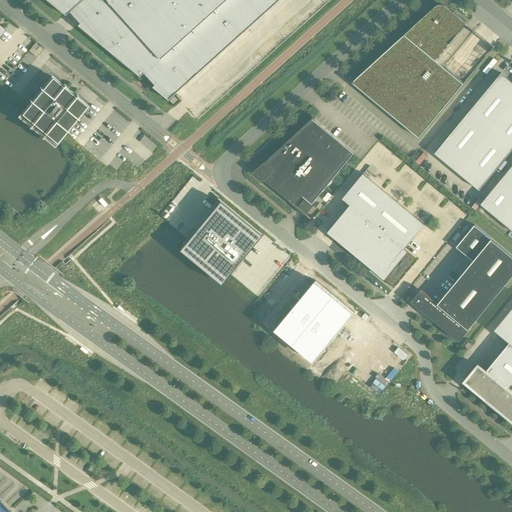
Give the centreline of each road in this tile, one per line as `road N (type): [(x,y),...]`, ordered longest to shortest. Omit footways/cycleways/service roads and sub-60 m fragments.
road 1 (secondary): [(373,511),(24,260)]
road 2 (unclassified): [(211,176),(421,348),(437,400),(511,460)]
road 3 (secondary): [(6,275),(335,511)]
road 4 (unclassified): [(407,0),(211,176)]
road 5 (unclassified): [(0,3),(180,150)]
road 6 (unclassified): [(180,150),(347,0)]
road 7 (unknown): [(437,400),(511,300)]
